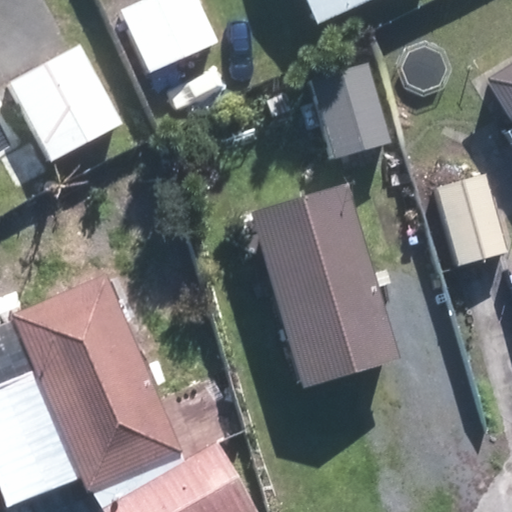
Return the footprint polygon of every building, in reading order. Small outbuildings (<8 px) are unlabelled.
[(213,47),(191,0),(146,0),(114,15),(142,78),(213,47)] [(367,0),(294,0),(307,28),(367,0)] [(120,128),(81,46),(8,82),(47,164),(120,128)] [(364,58),(285,89),(312,159),(391,128),(364,58)] [(192,109),(225,94),(215,67),(180,82),(192,109)] [(511,146),(511,69),(478,90),(511,146)] [(498,257),(476,176),(425,190),(448,271),(498,257)] [(398,360),(349,187),(250,215),(299,389),(398,360)] [(0,270),(42,254),(30,226),(0,238),(0,270)] [(182,461),(177,455),(180,453),(103,273),(7,314),(84,493),(89,491),(100,511),(255,511),(214,442),(182,461)]
